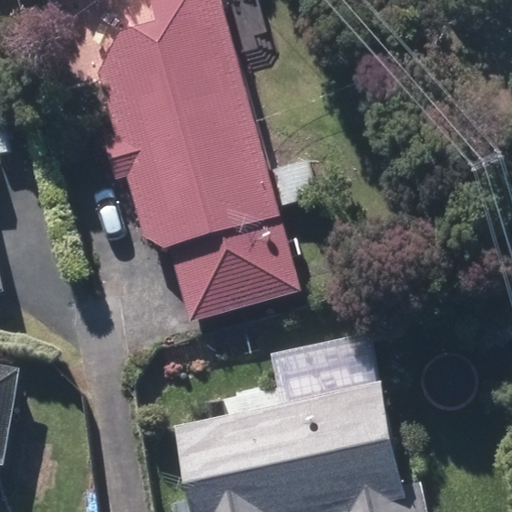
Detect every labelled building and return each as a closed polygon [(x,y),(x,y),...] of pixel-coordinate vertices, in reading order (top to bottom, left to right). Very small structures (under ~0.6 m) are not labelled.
[(171,259),(193,333),(301,303),(218,0),(156,0),(150,9),(158,35),(124,45),(102,85),(146,247),(165,260),(171,259)] [(272,179),(284,216),(311,208),(300,171),(272,179)] [(451,200),(393,218),(402,248),(415,244),(420,257),(464,243),(451,200)] [(0,473),(2,474),(18,379),(0,376),(0,473)] [(423,511),(419,495),(405,500),(382,393),(177,440),(192,509),(182,511),(423,511)]
